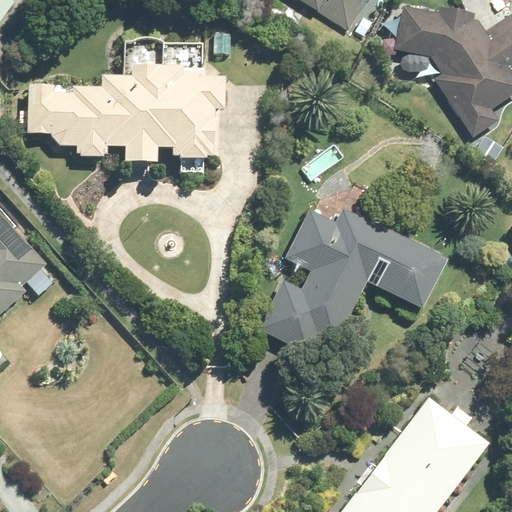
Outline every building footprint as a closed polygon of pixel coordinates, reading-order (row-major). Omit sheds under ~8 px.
[(0,0),(0,44),(22,16),(0,0)] [(289,0),(349,38),(373,0),(289,0)] [(441,81),(434,85),(472,146),(499,129),(493,119),(511,106),(511,22),(485,40),(480,31),(473,30),(475,23),(440,16),(439,22),(402,14),(393,55),(430,63),(441,81)] [(217,38),(216,57),(233,58),(234,39),(217,38)] [(33,142),(54,142),(66,155),(83,155),(83,164),(87,164),(87,167),(110,167),(110,165),(113,165),(113,158),(132,158),(132,174),(165,175),(166,160),(180,161),(180,168),(187,169),(188,172),(215,173),(216,170),(221,171),(222,163),(223,163),(224,126),(232,126),(233,95),(213,94),(213,85),(189,85),(189,78),(139,77),(139,86),(108,84),(107,95),(79,93),(79,101),(62,101),(62,94),(52,94),(51,91),(34,92),(33,115),(22,114),(22,127),(33,128),(33,142)] [(500,138),(493,148),(501,154),(508,144),(500,138)] [(314,216),(289,264),(315,278),(305,297),(289,288),(264,336),(311,361),(321,341),(340,352),(372,291),(428,321),(454,273),(347,217),(341,230),(314,216)] [(0,325),(30,299),(26,294),(49,273),(0,217),(0,325)] [(423,393),(333,511),(425,511),(482,438),(423,393)]
